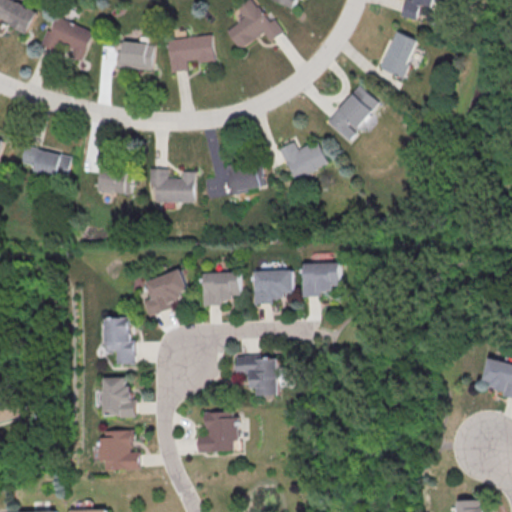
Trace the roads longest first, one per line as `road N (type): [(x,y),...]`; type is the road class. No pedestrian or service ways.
road 1 (residential): [(356,0),(314,68),(274,96),(210,119),(136,120),(0,78)]
road 2 (residential): [(196,511),(163,430),(164,394),(179,365),(202,342),(236,330),(321,330)]
